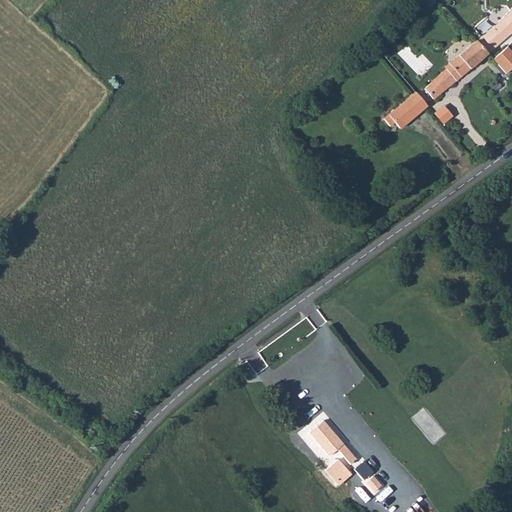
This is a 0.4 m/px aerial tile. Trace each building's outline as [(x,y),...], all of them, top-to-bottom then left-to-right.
[(511,7),(508,12),(479,37),(490,50),(511,30),(511,7)] [(437,95),(490,50),(479,37),(472,43),(448,64),(450,66),(429,85),(437,95)] [(511,55),(506,48),(493,59),(504,74),(511,67),(511,55)] [(434,104),(423,91),(394,117),(399,123),(404,129),(430,108),(434,104)] [(394,117),(389,122),(392,128),(399,123),(394,117)] [(501,176),(492,183),(496,188),(505,181),(501,176)] [(328,456),(336,449),(349,465),(355,460),(323,421),(308,432),(328,456)] [(338,461),(327,471),(338,483),(349,474),(338,461)] [(372,476),(365,482),(373,491),(380,484),(372,476)]
